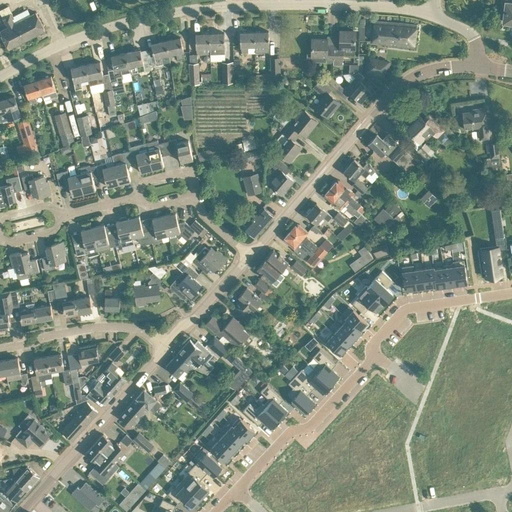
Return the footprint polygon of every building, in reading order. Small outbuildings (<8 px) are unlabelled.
[(503,22),(511,22),(511,2),(501,1),(499,18),(504,19),(503,22)] [(0,30),(9,48),(45,29),(36,12),(14,23),(12,19),(14,17),(8,6),(0,10),(0,11),(8,27),(0,30)] [(373,42),(414,47),(417,25),(399,22),(374,21),(373,42)] [(340,45),(333,44),(333,63),(333,64),(342,64),(343,47),(355,48),(355,31),(340,30),(340,45)] [(255,52),(254,31),(240,32),(240,46),(241,46),(241,52),(248,52),(255,52)] [(269,45),(268,31),(254,31),(255,52),(269,51),(269,45)] [(224,32),(210,33),(210,53),(224,53),(224,46),(224,32)] [(210,53),(210,33),(195,33),(196,47),(196,54),(210,53)] [(180,37),(166,40),(169,54),(176,52),(178,59),(184,58),(183,51),(183,50),(180,37)] [(307,55),(307,62),(326,63),(333,63),(333,44),(327,44),(327,39),(312,38),(312,48),(312,55),(307,55)] [(169,54),(166,40),(151,43),(154,57),(155,57),(156,64),(163,63),(161,56),(169,54)] [(126,52),(129,66),(137,64),(138,71),(145,70),(143,63),(140,49),(126,52)] [(109,73),(112,89),(111,89),(112,94),(125,91),(122,79),(123,77),(122,74),(130,72),(129,66),(126,52),(111,56),(114,69),(108,70),(109,73)] [(363,72),(385,78),(390,62),(367,56),(363,72)] [(270,57),(271,80),(280,80),(279,57),(270,57)] [(86,64),(88,78),(89,78),(90,85),(104,82),(105,91),(104,91),(107,104),(108,104),(110,114),(116,113),(112,94),(111,89),(112,89),(109,73),(103,74),(100,61),(86,64)] [(189,64),(190,84),(211,83),(211,72),(201,73),(202,80),(198,80),(198,63),(189,64)] [(223,63),(223,84),(233,83),(233,63),(223,63)] [(80,80),(88,78),(86,64),(71,68),(74,81),(76,88),(82,87),(80,80)] [(345,90),(349,93),(360,102),(370,90),(360,81),(364,77),(358,71),(350,72),(355,77),(345,90)] [(51,75),(38,79),(44,99),(57,95),(55,89),(51,75)] [(330,75),(325,82),(330,86),(330,85),(335,89),(340,84),(330,75)] [(330,86),(325,82),(321,78),(313,87),(324,96),(315,106),(328,116),(333,110),(332,109),(335,105),(336,106),(340,102),(326,90),(330,86)] [(44,99),(38,79),(24,84),(28,97),(30,103),(44,99)] [(246,88),(247,88),(247,90),(271,89),(271,83),(260,83),(260,81),(246,82),(246,88)] [(0,100),(0,120),(0,121),(8,119),(14,117),(20,115),(17,107),(18,107),(14,96),(0,100)] [(192,96),(183,97),(185,118),(195,117),(192,96)] [(147,102),(138,104),(140,113),(149,111),(147,102)] [(474,109),(475,111),(462,113),(464,123),(464,128),(478,126),(478,127),(479,127),(480,130),(478,131),(479,140),(488,138),(487,127),(486,118),(485,108),(474,109)] [(30,113),(33,123),(40,121),(37,110),(30,113)] [(285,126),(298,136),(301,132),(306,135),(305,134),(312,126),(313,127),(318,121),(305,110),(293,124),(289,121),(285,126)] [(143,113),(145,120),(159,118),(157,111),(143,113)] [(65,112),(54,115),(63,145),(74,142),(65,112)] [(77,117),(81,135),(92,133),(87,114),(77,117)] [(449,125),(444,130),(429,114),(423,119),(421,116),(407,130),(420,143),(424,139),(426,140),(433,134),(445,146),(457,134),(449,125)] [(18,122),(28,155),(38,152),(28,119),(18,122)] [(298,136),(285,126),(281,131),(288,136),(276,150),(289,161),(301,147),(294,140),(298,136)] [(375,150),(381,155),(385,151),(403,167),(412,156),(388,134),(383,140),(377,134),(368,144),(375,150)] [(243,141),(245,151),(265,147),(263,137),(243,141)] [(157,139),(146,142),(152,169),(164,166),(161,155),(167,154),(164,142),(158,143),(157,139)] [(176,139),(164,142),(167,154),(178,151),(181,161),(193,158),(188,139),(176,142),(176,139)] [(128,147),(129,151),(132,163),(138,161),(141,172),(152,169),(146,142),(128,147)] [(423,144),(417,150),(417,151),(426,160),(435,152),(426,142),(423,144)] [(489,144),(491,158),(499,156),(497,142),(489,144)] [(269,184),(281,193),(293,180),(285,173),(290,168),(278,158),(269,150),(268,160),(273,163),(281,170),(269,184)] [(112,155),(114,164),(119,183),(130,180),(126,164),(132,163),(129,151),(112,155)] [(344,170),(354,179),(360,172),(365,177),(369,173),(371,175),(375,170),(368,161),(363,167),(354,159),(344,170)] [(106,162),(96,165),(99,177),(105,176),(107,186),(119,183),(114,164),(107,165),(106,162)] [(93,179),(99,177),(96,165),(90,166),(90,164),(78,167),(79,172),(84,192),(96,189),(93,179)] [(84,192),(79,172),(68,175),(67,170),(56,173),(60,187),(70,185),(72,195),(84,192)] [(244,177),(249,194),(262,190),(257,173),(244,177)] [(32,174),(22,177),(22,179),(25,189),(31,187),(33,196),(39,194),(40,196),(42,196),(51,194),(49,184),(48,181),(47,181),(45,175),(33,178),(32,174)] [(0,206),(10,204),(10,201),(16,200),(14,191),(22,189),(18,175),(7,178),(8,184),(0,185),(0,206)] [(353,184),(363,193),(368,187),(358,178),(353,184)] [(336,180),(330,186),(353,206),(361,213),(365,209),(351,197),(355,193),(339,180),(338,181),(336,180)] [(353,206),(330,186),(325,192),(327,194),(325,196),(341,209),(344,205),(346,207),(345,208),(353,215),(354,213),(358,217),(361,213),(353,206)] [(307,214),(316,223),(322,216),(328,221),(332,216),(316,203),(307,214)] [(255,236),(274,215),(263,206),(254,216),(250,212),(241,223),(245,226),(244,227),(255,236)] [(384,207),(374,218),(375,219),(371,222),(379,229),(382,226),(393,217),(394,216),(384,207)] [(500,208),(491,209),(493,225),(494,225),(496,239),(504,238),(500,208)] [(176,212),(164,215),(169,234),(171,243),(176,242),(178,239),(177,236),(181,235),(187,239),(188,237),(195,230),(190,225),(185,221),(178,223),(176,212)] [(333,217),(343,225),(347,221),(337,212),(333,217)] [(139,215),(128,218),(132,237),(137,236),(139,241),(143,244),(152,242),(149,230),(143,231),(140,219),(139,215)] [(155,228),(149,230),(152,242),(162,240),(162,236),(169,234),(164,215),(152,218),(155,228)] [(118,231),(113,233),(116,245),(121,243),(122,246),(134,243),(132,237),(128,218),(126,218),(126,216),(124,216),(123,216),(122,217),(120,217),(119,218),(120,220),(116,221),(116,223),(118,231)] [(345,227),(337,235),(342,239),(356,225),(352,221),(350,223),(345,227)] [(84,240),(74,242),(77,255),(87,252),(88,256),(99,253),(99,252),(98,249),(97,246),(93,227),(91,227),(91,224),(85,226),(86,229),(81,230),(82,234),(84,240)] [(104,224),(93,227),(97,246),(98,249),(99,252),(111,249),(110,246),(116,245),(113,233),(107,234),(105,226),(104,224)] [(303,237),(308,231),(299,224),(297,225),(295,224),(290,230),(322,257),(325,254),(328,251),(321,245),(318,247),(307,237),(305,239),(303,237)] [(324,233),(320,230),(317,234),(326,239),(331,230),(327,228),(324,233)] [(322,257),(290,230),(285,236),(286,238),(285,240),(294,248),(294,250),(303,257),(308,252),(311,255),(307,259),(315,266),(325,254),(322,257)] [(55,245),(52,246),(46,247),(48,256),(42,257),(45,270),(56,267),(54,262),(66,260),(64,254),(66,254),(63,241),(54,243),(55,245)] [(213,270),(218,266),(219,267),(227,258),(217,249),(215,251),(211,247),(209,249),(205,246),(192,260),(203,269),(207,264),(213,270)] [(358,257),(364,264),(373,257),(365,246),(359,250),(362,255),(358,257)] [(379,246),(371,248),(373,252),(376,257),(382,255),(379,246)] [(480,249),(478,249),(481,274),(485,273),(486,275),(486,276),(502,274),(499,250),(498,246),(480,249)] [(266,258),(265,259),(280,272),(288,263),(283,257),(284,256),(280,253),(279,254),(273,249),(268,256),(266,259),(266,258)] [(10,254),(12,264),(13,267),(15,267),(17,277),(20,279),(28,277),(30,274),(39,271),(38,268),(36,259),(30,260),(28,252),(22,253),(21,251),(10,254)] [(182,273),(170,286),(171,286),(170,288),(175,292),(182,298),(183,297),(185,299),(188,296),(191,299),(197,292),(199,290),(197,289),(201,284),(195,278),(199,274),(191,267),(191,266),(192,264),(191,262),(190,262),(185,258),(173,263),(183,272),(182,273)] [(280,272),(265,259),(264,260),(265,261),(263,263),(262,262),(256,269),(262,274),(261,275),(264,278),(266,277),(271,282),(280,272)] [(464,259),(453,261),(457,284),(459,283),(462,283),(467,282),(464,259)] [(291,266),(301,275),(306,269),(296,260),(291,266)] [(453,263),(443,265),(446,285),(457,284),(453,261),(453,263)] [(110,265),(103,267),(104,274),(112,273),(110,265)] [(155,271),(160,277),(167,270),(161,265),(155,271)] [(413,265),(402,266),(405,289),(416,288),(413,265)] [(413,265),(416,288),(426,286),(423,268),(414,269),(413,265)] [(434,266),(433,266),(436,287),(446,285),(443,265),(443,267),(434,268),(434,266)] [(433,266),(423,268),(426,286),(436,285),(436,287),(433,266)] [(366,285),(385,302),(393,293),(387,287),(385,286),(391,279),(382,270),(368,286),(366,285)] [(134,285),(137,304),(145,303),(145,300),(160,298),(158,284),(162,280),(153,272),(149,277),(151,279),(148,282),(149,286),(145,286),(145,284),(134,285)] [(99,275),(92,276),(95,292),(102,291),(99,275)] [(95,292),(92,276),(86,277),(89,293),(95,292)] [(254,284),(264,293),(269,287),(259,278),(254,284)] [(56,299),(62,298),(59,282),(53,283),(54,289),(55,299),(56,299)] [(359,296),(353,303),(362,311),(368,304),(370,306),(376,311),(384,302),(384,303),(385,302),(366,285),(357,294),(359,296)] [(242,299),(239,301),(238,301),(233,306),(245,317),(252,308),(254,309),(262,300),(247,286),(238,296),(242,299)] [(17,289),(10,290),(13,307),(19,305),(17,289)] [(105,289),(105,308),(119,309),(120,306),(126,306),(127,292),(120,292),(120,296),(111,295),(111,289),(105,289)] [(13,307),(10,290),(0,292),(0,304),(1,313),(0,313),(0,326),(10,324),(8,312),(7,312),(7,308),(13,307)] [(259,294),(268,301),(270,299),(262,291),(259,294)] [(90,296),(76,299),(78,312),(92,310),(90,296)] [(65,315),(78,312),(76,299),(62,301),(65,315)] [(35,307),(34,302),(26,304),(27,309),(20,310),(20,312),(22,322),(37,319),(35,307)] [(51,305),(35,307),(37,319),(53,317),(51,305)] [(353,309),(346,317),(361,331),(361,330),(360,329),(361,328),(363,326),(367,321),(353,309)] [(206,323),(214,330),(220,336),(223,333),(238,346),(249,334),(239,325),(240,324),(233,317),(224,327),(212,316),(206,323)] [(347,318),(341,326),(354,338),(361,331),(346,317),(347,318)] [(332,331),(347,346),(354,338),(341,326),(334,333),(332,331)] [(332,331),(325,339),(340,353),(347,346),(332,331)] [(208,343),(222,356),(229,348),(215,335),(208,343)] [(190,339),(177,353),(189,364),(194,368),(195,368),(206,374),(213,366),(204,358),(210,351),(198,340),(195,343),(190,339)] [(110,356),(116,361),(125,352),(119,346),(110,356)] [(76,368),(82,366),(82,365),(99,361),(96,347),(78,350),(79,354),(74,355),(76,368)] [(320,348),(313,356),(319,362),(314,368),(331,384),(339,375),(336,372),(334,370),(332,368),(336,363),(320,348)] [(242,349),(237,355),(245,363),(253,356),(247,351),(246,350),(244,351),(242,349)] [(61,353),(48,356),(50,370),(51,370),(63,368),(61,353)] [(177,353),(166,366),(173,372),(178,376),(184,369),(189,373),(194,368),(189,364),(177,353)] [(50,370),(48,356),(35,358),(38,375),(31,376),(34,390),(41,388),(40,380),(45,379),(52,378),(51,370),(50,370)] [(18,357),(4,359),(6,373),(20,370),(18,357)] [(102,383),(101,383),(114,394),(127,379),(115,369),(116,367),(116,365),(112,361),(103,371),(108,375),(102,383)] [(246,365),(229,384),(235,389),(252,370),(246,365)] [(293,365),(289,370),(311,390),(315,385),(318,388),(320,390),(323,393),(331,384),(314,368),(308,374),(302,368),(299,371),(293,365)] [(70,369),(73,382),(74,388),(80,387),(78,376),(76,368),(70,369)] [(65,384),(73,382),(70,369),(63,370),(65,384)] [(289,370),(285,374),(291,379),(288,382),(298,391),(293,398),(292,400),(297,405),(299,403),(300,405),(299,407),(304,412),(306,410),(307,411),(315,402),(312,399),(309,397),(307,394),(311,390),(289,370)] [(101,383),(102,383),(98,380),(90,390),(105,403),(114,394),(101,383)] [(173,389),(187,401),(193,393),(180,381),(173,389)] [(267,383),(261,391),(269,398),(264,404),(262,402),(262,403),(279,419),(287,410),(284,407),(282,405),(279,403),(283,398),(267,383)] [(153,387),(155,395),(167,392),(165,384),(153,387)] [(80,387),(74,388),(76,398),(82,397),(80,387)] [(144,388),(132,402),(139,408),(142,405),(144,407),(146,405),(148,407),(154,412),(162,404),(156,399),(152,395),(144,388)] [(62,430),(65,433),(72,439),(98,411),(87,402),(62,430)] [(132,402),(120,416),(132,426),(148,407),(146,405),(144,407),(142,405),(139,408),(132,402)] [(250,402),(243,410),(259,425),(263,420),(266,422),(268,424),(271,428),(279,419),(262,403),(256,408),(250,402)] [(239,416),(232,424),(247,438),(249,437),(251,435),(255,431),(239,416)] [(16,436),(27,446),(28,445),(27,445),(25,444),(31,437),(39,444),(49,432),(34,419),(24,430),(23,428),(16,436)] [(232,425),(225,432),(239,444),(246,437),(247,439),(247,438),(232,424),(232,425)] [(134,438),(149,451),(154,445),(139,432),(134,438)] [(225,432),(218,439),(232,452),(239,444),(225,432)] [(103,434),(95,443),(115,461),(126,449),(117,441),(113,445),(111,443),(112,442),(103,434)] [(218,439),(211,447),(225,460),(232,452),(218,439)] [(115,461),(95,443),(86,453),(95,461),(96,459),(99,462),(90,471),(103,483),(119,465),(115,461)] [(198,460),(194,465),(204,475),(209,470),(214,475),(215,473),(216,474),(218,471),(217,471),(222,466),(203,448),(195,457),(198,460)] [(159,474),(166,466),(159,461),(152,468),(159,474)] [(16,477),(15,478),(27,489),(39,476),(27,465),(23,470),(19,466),(12,467),(14,475),(15,476),(16,477)] [(190,472),(182,480),(201,497),(209,489),(207,487),(208,486),(206,484),(205,485),(200,480),(204,475),(194,465),(189,471),(190,472)] [(146,489),(152,481),(146,475),(139,483),(146,489)] [(9,485),(5,490),(17,501),(27,489),(15,478),(16,477),(15,476),(3,479),(9,485)] [(173,487),(168,493),(179,503),(184,498),(193,506),(194,505),(195,505),(197,503),(196,502),(201,497),(182,480),(174,488),(173,487)] [(78,485),(72,492),(85,504),(90,497),(96,503),(98,505),(105,497),(86,481),(81,487),(78,485)] [(146,489),(139,483),(139,482),(120,503),(127,510),(146,489)] [(0,511),(7,511),(14,504),(0,491),(0,511)] [(162,506),(158,511),(175,511),(173,511),(176,505),(163,498),(159,505),(162,506)]
